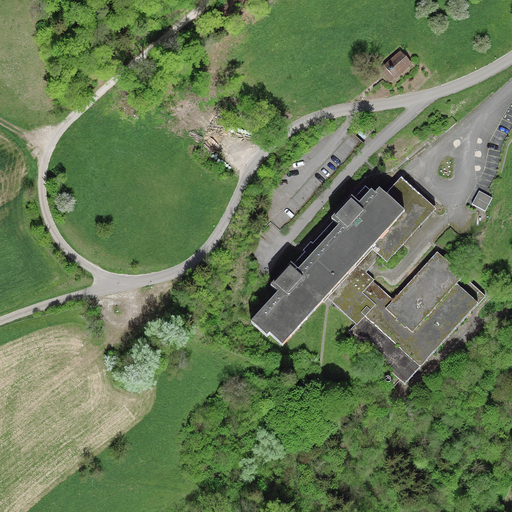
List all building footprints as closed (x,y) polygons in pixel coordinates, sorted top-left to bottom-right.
[(410,64),(399,52),(382,67),(393,79),(410,64)] [(455,123),(451,117),(439,127),(444,133),(455,123)] [(332,222),(313,242),(312,244),(347,277),(372,249),(379,255),(386,261),(401,244),(432,211),(400,181),(385,197),(379,191),(378,191),(374,196),(364,187),(352,200),(351,199),(330,221),(332,222)] [(312,244),(302,255),(291,266),(290,265),(270,287),(277,294),(250,323),(266,338),(268,335),(281,347),(322,303),(323,303),(326,299),(347,277),(312,244)] [(485,297),(468,283),(465,280),(463,278),(436,253),(392,300),(372,282),(373,280),(363,272),(376,259),(379,255),(372,249),(347,277),(326,299),(354,325),(347,333),(399,381),(404,386),(477,305),(485,297)]
